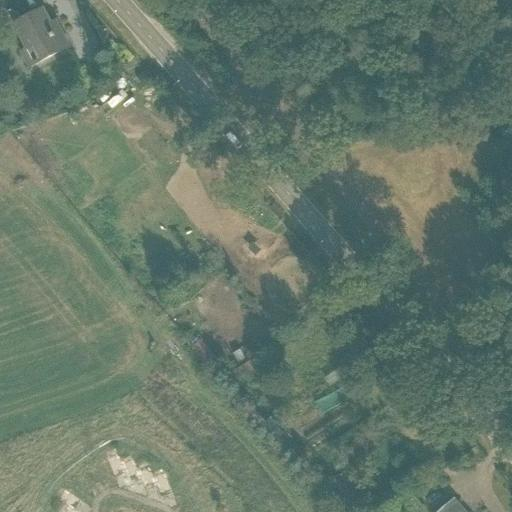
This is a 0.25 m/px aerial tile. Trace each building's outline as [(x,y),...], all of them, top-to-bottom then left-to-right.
[(43,9),(14,24),(26,48),(31,45),(40,62),(69,47),(56,21),(50,24),(43,9)] [(115,449),(105,453),(107,459),(114,478),(125,473),(118,455),(115,449)] [(131,456),(121,460),(123,466),(130,484),(141,480),(134,462),(131,456)] [(146,463),(137,466),(138,472),(140,477),(141,481),(145,491),(156,486),(149,468),(146,463)] [(162,469),(153,473),(154,479),(161,497),(172,493),(167,478),(165,475),(162,469)] [(60,488),(55,496),(60,501),(62,503),(76,511),(79,507),(81,504),(82,502),(79,500),(66,491),(60,488)] [(465,511),(453,498),(437,511),(465,511)]
